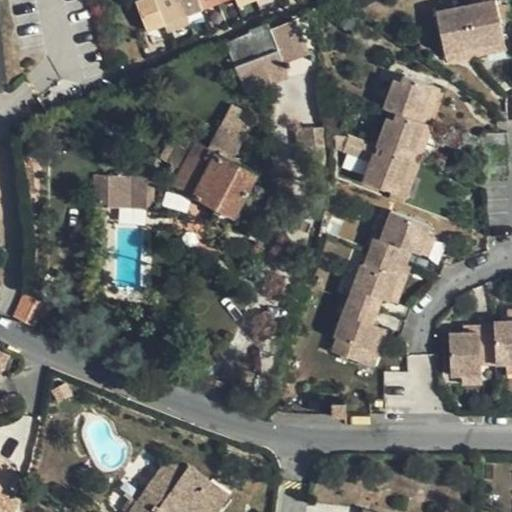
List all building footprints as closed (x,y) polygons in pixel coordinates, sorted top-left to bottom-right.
[(166,23),(185,15),(224,0),(236,0),(238,5),(252,0),(143,0),(137,2),(148,30),(166,23)] [(449,0),(455,34),(471,31),(484,29),(479,0),(449,0)] [(479,0),(484,29),(498,27),(511,25),(511,22),(508,0),(479,0)] [(190,26),(185,15),(166,23),(170,33),(190,26)] [(291,78),(286,63),(309,55),(296,17),(226,41),(244,94),(291,78)] [(511,33),(511,25),(498,27),(499,35),(511,33)] [(472,39),(471,31),(455,34),(456,42),(472,39)] [(404,90),(411,93),(426,99),(429,94),(435,96),(446,67),(421,58),(418,63),(413,61),(401,89),(404,90)] [(453,70),(446,67),(435,96),(429,94),(426,99),(437,103),(440,104),(453,70)] [(408,98),(402,95),(389,128),(396,130),(415,138),(419,132),(424,134),(437,103),(426,99),(411,93),(408,98)] [(444,106),(440,104),(437,103),(424,134),(419,132),(415,138),(423,140),(429,143),(444,106)] [(229,104),(210,145),(235,156),(254,116),(229,104)] [(490,132),(511,129),(511,113),(488,116),(490,132)] [(491,149),(511,147),(511,129),(490,132),(491,149)] [(393,135),(387,133),(374,166),(400,177),(404,169),(410,172),(423,140),(415,138),(396,130),(393,135)] [(413,182),(429,143),(423,140),(410,172),(404,169),(400,177),(413,182)] [(256,174),(195,141),(174,183),(235,215),(256,174)] [(511,160),(511,147),(491,149),(493,162),(511,160)] [(96,173),(95,204),(146,207),(147,176),(96,173)] [(427,238),(433,219),(438,207),(395,192),(391,204),(386,219),(381,217),(375,234),(406,245),(412,247),(418,235),(427,238)] [(386,202),(381,217),(386,219),(391,204),(386,202)] [(440,221),(433,219),(427,238),(432,240),(440,221)] [(367,246),(361,260),(353,284),(383,296),(389,281),(398,284),(406,261),(401,258),(406,245),(375,234),(370,247),(367,246)] [(357,259),(361,260),(367,246),(362,244),(357,259)] [(418,250),(412,247),(406,245),(401,258),(406,261),(398,284),(405,287),(418,250)] [(383,296),(353,284),(346,304),(342,318),(346,320),(341,334),(370,346),(376,331),(380,332),(388,309),(379,305),(383,296)] [(32,324),(38,326),(40,324),(46,327),(54,309),(46,305),(47,303),(24,293),(14,316),(32,324)] [(337,316),(342,318),(346,304),(342,303),(337,316)] [(395,312),(388,309),(380,332),(376,331),(370,346),(380,350),(395,312)] [(495,350),(510,350),(509,315),(493,314),(493,323),(475,322),(465,323),(466,362),(478,362),(495,362),(495,350)] [(475,315),(475,322),(493,323),(493,314),(475,315)] [(0,350),(0,378),(8,354),(0,350)] [(495,371),(495,362),(478,362),(478,370),(495,371)] [(333,400),(333,413),(333,416),(347,415),(347,414),(347,413),(347,400),(333,400)] [(0,511),(0,491),(5,485),(17,467),(0,454),(0,511)] [(157,511),(160,509),(164,511),(213,511),(228,493),(211,480),(206,487),(185,471),(177,465),(172,463),(166,464),(162,466),(129,511),(157,511)] [(189,464),(185,471),(206,487),(211,480),(189,464)] [(11,511),(22,497),(5,485),(0,491),(0,511),(11,511)]
